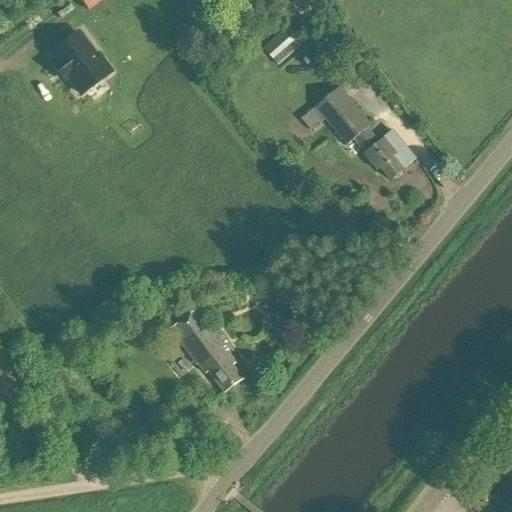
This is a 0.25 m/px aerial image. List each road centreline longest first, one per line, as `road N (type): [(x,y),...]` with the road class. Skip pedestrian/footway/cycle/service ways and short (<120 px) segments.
road 1 (unclassified): [(224,487),(511,145)]
road 2 (unclassified): [(0,501),(139,477),(204,476),(224,487)]
road 3 (track): [(0,360),(90,485)]
road 4 (tertiary): [(431,495),(511,397)]
